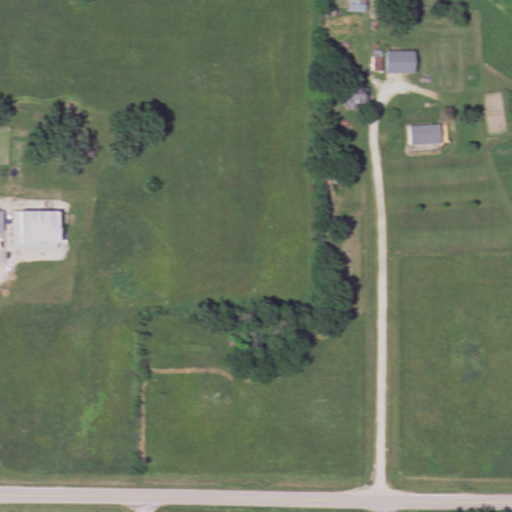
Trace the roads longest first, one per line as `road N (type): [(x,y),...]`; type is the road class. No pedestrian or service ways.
road 1 (secondary): [(511,505),(0,498)]
road 2 (residential): [(383,503),(374,90)]
